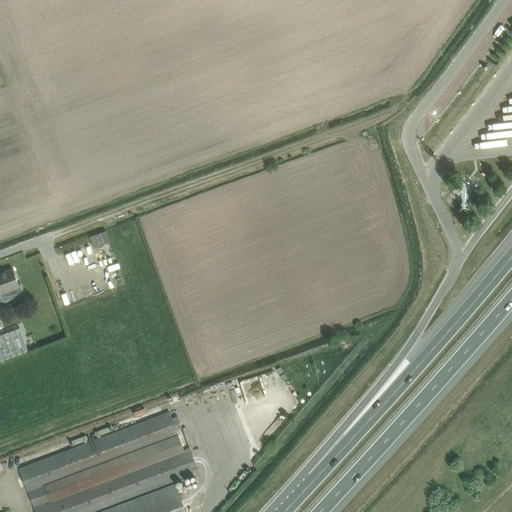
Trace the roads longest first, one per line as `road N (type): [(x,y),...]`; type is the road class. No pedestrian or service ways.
road 1 (motorway): [(511,256),(314,478)]
road 2 (motorway): [(321,511),(511,302)]
road 3 (motorway): [(459,262),(314,478)]
